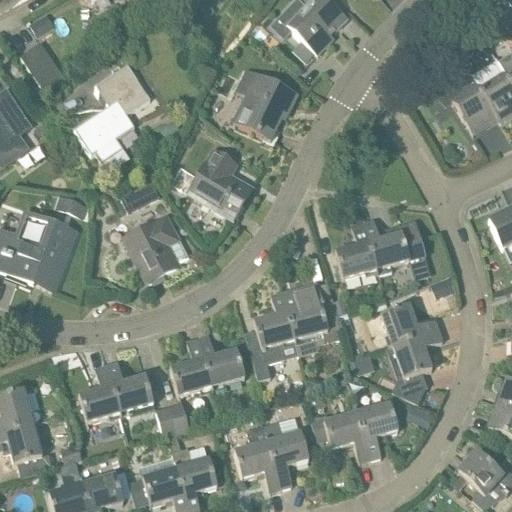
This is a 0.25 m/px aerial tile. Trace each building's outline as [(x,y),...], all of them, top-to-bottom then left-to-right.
[(296,1),(277,21),(285,30),(316,60),(333,43),(330,40),(346,23),(322,0),(314,0),(305,10),(296,1)] [(48,18),(33,27),(38,37),(54,28),(48,18)] [(40,48),(20,62),(45,95),(64,80),(40,48)] [(417,53),(399,53),(399,66),(417,67),(417,53)] [(511,58),(498,67),(502,72),(506,79),(506,80),(511,89),(511,58)] [(107,114),(74,138),(90,162),(95,158),(101,167),(121,153),(115,144),(133,131),(125,120),(150,103),(128,71),(94,95),(107,114)] [(479,91),(478,91),(498,123),(511,115),(511,89),(506,80),(506,79),(502,72),(501,73),(503,76),(478,91),(479,91)] [(244,101),(232,126),(270,145),(287,111),(291,112),(296,100),(244,75),(234,96),(244,101)] [(459,99),(451,104),(472,139),(474,138),(472,135),(485,127),(487,130),(497,124),(499,127),(500,126),(498,123),(478,91),(479,91),(478,91),(477,91),(476,89),(470,79),(453,89),(459,99)] [(0,114),(0,172),(1,173),(29,153),(19,140),(30,132),(13,106),(0,114)] [(175,124),(152,137),(161,152),(184,140),(175,124)] [(211,154),(186,197),(232,225),(251,194),(230,182),(238,169),(211,154)] [(59,200),(54,212),(83,221),(87,210),(59,200)] [(511,214),(488,225),(502,254),(503,253),(509,266),(511,264),(511,214)] [(0,230),(0,255),(4,257),(0,269),(0,276),(34,289),(36,283),(56,290),(74,234),(23,215),(15,237),(0,230)] [(156,223),(122,241),(131,258),(134,256),(149,285),(146,287),(146,288),(178,271),(177,269),(188,264),(164,219),(156,223)] [(373,225),(362,228),(375,275),(376,280),(390,276),(389,271),(424,261),(415,226),(376,237),(373,225)] [(356,251),(334,257),(342,284),(375,275),(362,228),(351,231),(356,251)] [(450,284),(438,289),(443,301),(455,297),(450,284)] [(317,288),(280,297),(294,347),(322,339),(324,348),(338,344),(336,335),(341,333),(337,320),(333,306),(323,308),(317,288)] [(262,359),(251,362),(257,386),(270,382),(266,369),(283,365),(280,351),(294,347),(280,297),(270,300),(275,320),(253,326),(262,359)] [(345,302),(333,306),(337,320),(349,317),(345,302)] [(408,310),(379,320),(390,352),(438,335),(435,325),(416,332),(408,310)] [(438,335),(390,352),(402,385),(396,387),(391,398),(417,410),(424,395),(426,394),(421,379),(431,376),(423,354),(443,347),(438,335)] [(207,341),(197,345),(210,394),(244,384),(236,354),(213,361),(207,341)] [(191,368),(169,375),(177,403),(210,394),(197,345),(185,348),(191,368)] [(116,367),(105,370),(119,420),(123,437),(124,437),(119,419),(153,410),(144,380),(122,387),(116,367)] [(100,393),(77,399),(86,429),(119,420),(105,370),(94,373),(100,393)] [(511,389),(506,387),(497,411),(511,416),(511,389)] [(0,418),(2,425),(0,425),(0,438),(32,429),(22,395),(0,401),(0,418)] [(389,407),(355,417),(369,466),(381,463),(375,444),(397,438),(389,407)] [(181,408),(168,412),(176,439),(189,436),(181,408)] [(511,416),(497,411),(488,436),(511,444),(511,416)] [(168,412),(154,416),(162,443),(176,439),(168,412)] [(337,419),(310,426),(316,448),(328,445),(331,456),(353,449),(359,469),(369,466),(355,417),(338,422),(337,419)] [(278,427),(261,432),(279,496),(291,493),(286,473),(308,467),(299,437),(282,442),(278,427)] [(32,429),(0,438),(0,449),(8,448),(14,470),(18,469),(21,482),(53,473),(49,460),(41,462),(32,429)] [(249,451),(233,456),(241,486),(264,479),(269,499),(279,496),(261,432),(246,436),(249,451)] [(77,450),(60,455),(64,470),(76,467),(81,465),(77,450)] [(189,452),(170,458),(174,473),(184,511),(198,511),(194,500),(217,493),(208,463),(193,468),(189,452)] [(475,459),(458,478),(476,495),(471,506),(478,511),(487,511),(509,498),(498,488),(503,483),(475,459)] [(64,470),(58,472),(61,483),(79,478),(76,467),(64,470)] [(142,485),(129,489),(132,499),(133,502),(134,506),(135,511),(136,511),(149,508),(149,511),(150,511),(173,506),(174,511),(184,511),(174,473),(141,482),(142,485)] [(114,479),(80,489),(86,511),(112,511),(123,509),(122,505),(133,502),(132,499),(129,489),(125,476),(114,479)] [(86,511),(80,489),(48,498),(51,511),(86,511)]
